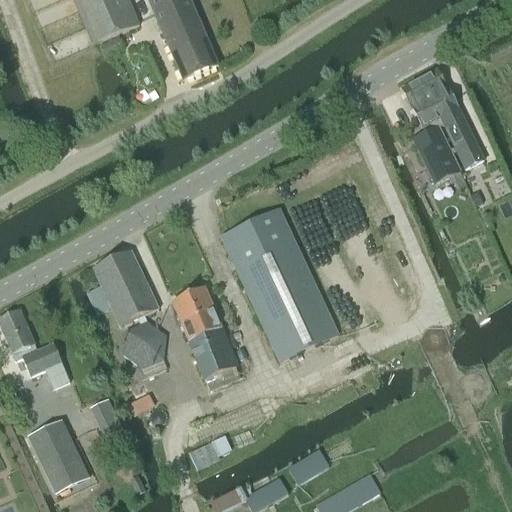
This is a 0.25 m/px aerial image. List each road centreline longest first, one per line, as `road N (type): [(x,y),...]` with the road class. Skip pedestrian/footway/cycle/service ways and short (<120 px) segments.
road 1 (tertiary): [(0,293),(511,0)]
road 2 (unclassified): [(0,205),(221,88),(360,0)]
road 3 (track): [(193,388),(172,441),(193,511)]
